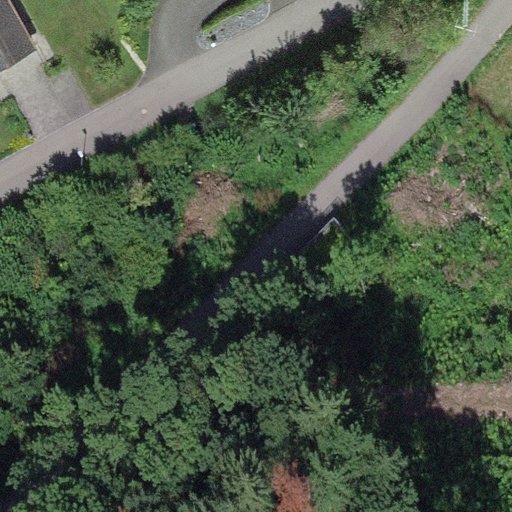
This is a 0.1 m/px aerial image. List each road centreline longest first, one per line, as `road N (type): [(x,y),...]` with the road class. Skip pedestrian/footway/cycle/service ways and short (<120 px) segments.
road 1 (track): [(504,0),(440,80),(278,249),(9,511)]
road 2 (residential): [(330,0),(0,177)]
